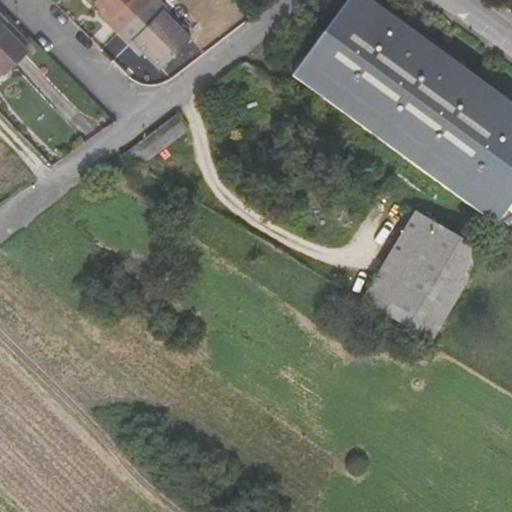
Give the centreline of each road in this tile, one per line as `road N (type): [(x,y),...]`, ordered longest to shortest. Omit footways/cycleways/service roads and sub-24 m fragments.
road 1 (residential): [(294,0),(141,121)]
road 2 (residential): [(141,121),(0,228)]
road 3 (residential): [(141,121),(23,0)]
